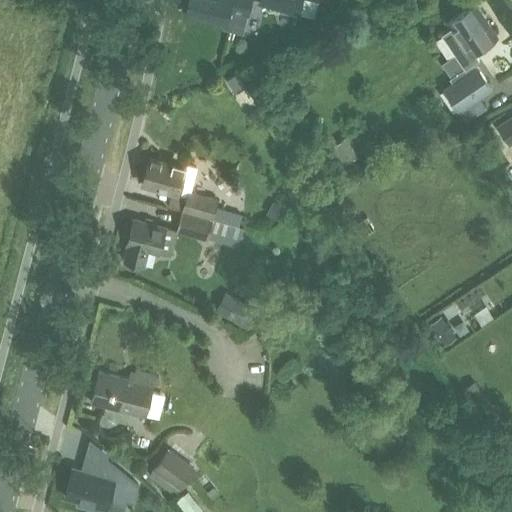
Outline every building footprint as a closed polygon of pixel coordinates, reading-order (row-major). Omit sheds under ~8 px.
[(185,12),(225,23),(229,8),(247,12),(250,0),(184,0),(182,9),(186,10),(185,12)] [(301,0),(260,0),(259,4),(298,13),(301,0)] [(474,51),(499,35),(476,1),(447,21),(451,27),(441,34),(454,53),(464,67),(450,78),(452,80),(442,86),(459,110),(467,121),(487,107),(479,97),(493,87),(477,63),(475,64),(474,62),(479,58),(474,51)] [(244,86),(236,73),(226,80),(234,93),(244,86)] [(510,144),(511,142),(511,115),(497,126),(510,144)] [(338,169),(357,156),(345,138),(334,145),(325,151),(338,169)] [(182,210),(181,211),(213,219),(218,200),(186,190),(185,195),(179,192),(187,163),(174,160),(173,165),(149,158),(142,185),(171,192),(167,206),(182,210)] [(207,238),(213,219),(181,211),(177,230),(207,238)] [(127,244),(129,245),(125,260),(144,265),(148,250),(159,253),(166,226),(134,218),(127,244)] [(258,309),(238,298),(227,317),(247,328),(258,309)] [(441,314),(428,323),(443,345),(455,336),(451,330),(454,328),(447,318),(444,320),(441,314)] [(146,415),(156,374),(136,369),(133,379),(99,371),(91,402),(146,415)] [(499,418),(474,380),(463,387),(488,425),(499,418)] [(150,469),(178,489),(194,467),(166,447),(150,469)] [(100,475),(72,468),(65,496),(78,500),(77,504),(93,508),(94,504),(106,507),(110,495),(133,501),(138,482),(105,457),(100,475)] [(187,491),(176,500),(185,511),(197,511),(201,509),(187,491)]
